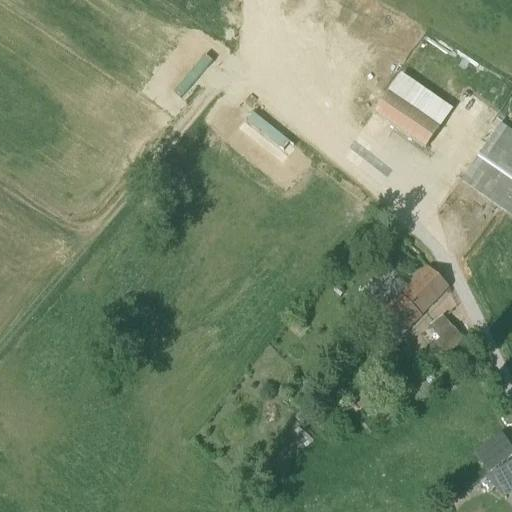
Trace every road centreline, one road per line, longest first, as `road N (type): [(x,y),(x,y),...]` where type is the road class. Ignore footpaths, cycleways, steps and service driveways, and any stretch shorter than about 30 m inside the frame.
road 1 (track): [(397,216),(234,85),(211,97),(0,346)]
road 2 (unclassified): [(511,399),(433,241),(397,216)]
